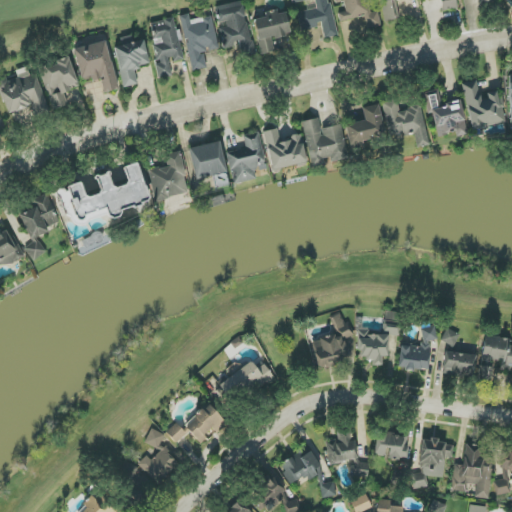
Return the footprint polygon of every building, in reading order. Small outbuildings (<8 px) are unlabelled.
[(336,36),(328,0),(293,0),(294,3),(303,1),(309,28),(321,26),(324,39),(336,36)] [(364,17),(366,29),(381,26),(378,11),(371,13),(368,0),(334,0),(335,3),(343,2),(346,12),(338,13),(340,22),(364,17)] [(440,0),(442,11),(457,9),(455,0),(440,0)] [(215,6),(219,26),(223,49),(240,46),(241,56),(252,54),(244,1),(215,6)] [(285,10),(264,14),(265,17),(254,19),(260,54),(274,52),(272,38),(289,35),(285,10)] [(191,71),(206,68),(204,53),(218,50),(212,16),(190,21),(189,14),(180,16),(191,71)] [(150,23),(157,62),(155,63),(158,78),(172,76),(170,63),(184,61),(179,30),(175,30),(173,19),(150,23)] [(74,49),(81,83),(99,78),(103,93),(118,89),(106,41),(74,49)] [(123,88),(138,85),(134,68),(149,65),(144,41),(114,47),(123,88)] [(63,92),(78,88),(69,57),(56,61),(57,64),(41,69),(52,110),(67,106),(63,92)] [(36,74),(30,76),(27,68),(16,71),(18,78),(7,81),(6,77),(0,79),(0,90),(8,114),(32,106),(34,111),(47,106),(36,74)] [(472,130),(506,123),(499,91),(487,93),(488,100),(481,101),(476,80),(462,84),(472,130)] [(467,135),(461,100),(441,104),(438,90),(424,93),(428,114),(432,113),(436,137),(456,133),(456,137),(467,135)] [(429,145),(420,106),(399,110),(397,100),(381,103),(389,138),(414,133),(417,148),(429,145)] [(362,107),(364,121),(345,124),(349,151),(364,148),(362,140),(384,136),(379,105),(362,107)] [(310,167),(324,165),(324,162),(347,158),(342,125),(320,129),(318,119),(303,121),(310,167)] [(306,164),(301,134),(290,136),(291,140),(280,142),(277,129),(264,132),(271,171),(306,164)] [(257,180),(255,163),(264,162),(259,133),(243,135),(245,149),(227,152),(232,184),(257,180)] [(216,142),(188,149),(196,180),(224,173),(216,142)] [(167,166),(148,170),(154,201),(189,194),(181,151),(165,154),(167,166)] [(149,200),(136,163),(122,168),(128,183),(113,189),(108,173),(95,178),(100,193),(86,198),(80,182),(67,187),(67,188),(60,190),(71,220),(107,207),(110,214),(149,200)] [(59,222),(47,194),(31,201),(34,208),(19,215),(30,240),(49,232),(47,228),(59,222)] [(0,266),(20,258),(7,229),(0,232),(0,266)] [(46,252),(37,239),(25,248),(34,261),(46,252)] [(312,342),(317,367),(347,360),(343,339),(352,337),(350,323),(343,325),(341,315),(333,316),(336,332),(319,336),(320,341),(312,342)] [(383,324),(383,334),(400,334),(399,323),(383,324)] [(428,372),(432,341),(435,341),(436,328),(423,326),(420,348),(401,345),(398,367),(428,372)] [(388,335),(368,335),(368,329),(359,329),(358,359),(372,359),(372,366),(382,366),(382,357),(388,357),(388,335)] [(441,342),(454,347),(459,334),(446,329),(441,342)] [(509,339),(486,336),(482,362),(502,365),(501,370),(511,371),(511,345),(509,345),(509,339)] [(442,371),(473,376),(476,356),(445,351),(442,371)] [(230,402),(273,379),(265,363),(255,369),(252,364),(219,382),(230,402)] [(184,427),(199,443),(213,430),(217,434),(227,424),(208,404),(184,427)] [(186,435),(177,423),(166,432),(175,443),(186,435)] [(145,440),(159,453),(151,461),(146,455),(137,466),(157,484),(178,461),(159,444),(165,438),(154,429),(145,440)] [(367,463),(357,464),(352,429),(336,431),(338,440),(325,442),(329,464),(351,461),(354,478),(369,476),(367,463)] [(407,460),(409,436),(377,433),(374,456),(407,460)] [(454,444),(422,439),(418,469),(436,471),(438,460),(451,461),(454,444)] [(451,491),(466,493),(467,484),(476,485),(475,498),(488,499),(493,458),(480,456),(481,446),(465,444),(463,466),(454,465),(451,491)] [(323,499),(336,495),(333,482),(324,484),(319,466),(309,448),(307,448),(281,463),(283,474),(290,485),(304,476),(307,482),(315,478),(318,477),(323,499)] [(511,472),(511,452),(501,452),(500,472),(511,472)] [(131,467),(115,495),(132,505),(142,487),(131,481),(137,470),(131,467)] [(494,482),(497,496),(510,493),(507,479),(494,482)] [(285,511),(300,511),(297,500),(287,502),(284,488),(277,489),(275,481),(251,486),(257,511),(284,506),(285,511)] [(79,511),(116,511),(117,511),(100,493),(79,511)] [(366,511),(372,510),(367,495),(351,501),(354,511),(366,511)] [(401,511),(402,507),(391,506),(391,501),(378,500),(376,511),(401,511)] [(247,511),(236,502),(227,511),(247,511)]
